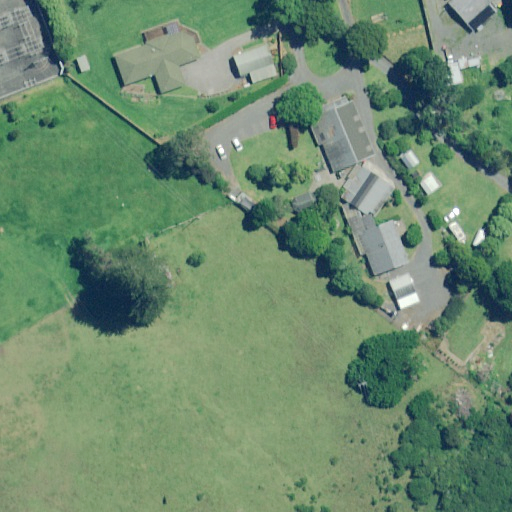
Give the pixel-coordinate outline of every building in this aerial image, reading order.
[(494,0),(452,0),(449,4),(474,32),(490,18),(483,10),(494,0)] [(200,56),(191,29),(180,33),(175,18),(140,30),(145,43),(110,54),(120,85),(152,74),(158,91),(183,83),(177,64),(200,56)] [(276,75),(266,45),(234,56),(241,76),(249,73),(252,84),(276,75)] [(90,69),(84,56),(77,59),(83,73),(90,69)] [(461,83),(458,63),(442,65),(446,85),(461,83)] [(365,150),(342,96),(299,114),(309,138),(314,136),(326,166),(365,150)] [(364,169),(344,200),(373,219),(394,188),(364,169)] [(441,188),(434,176),(422,184),(429,196),(441,188)] [(318,207),(312,193),(292,200),(297,215),(318,207)] [(261,206),(246,195),(239,204),(254,215),(261,206)] [(471,223),(467,217),(448,230),(452,236),(471,223)] [(409,263),(394,222),(360,234),(375,275),(409,263)] [(487,233),(478,229),(471,245),(480,249),(487,233)] [(420,302),(409,274),(390,281),(401,309),(420,302)]
